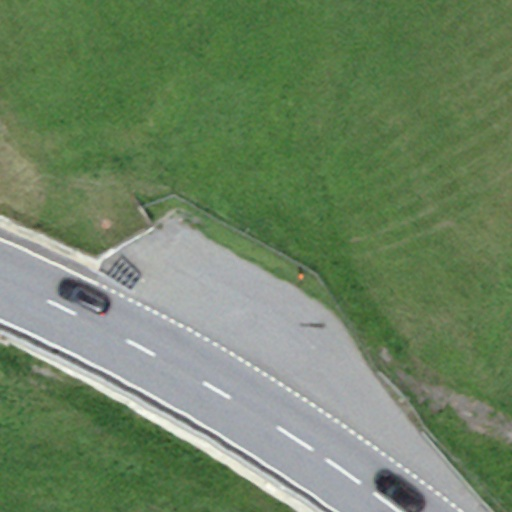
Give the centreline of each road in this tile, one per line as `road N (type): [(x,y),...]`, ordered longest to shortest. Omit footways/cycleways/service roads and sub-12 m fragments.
road 1 (primary): [(407,511),(206,385),(0,284)]
road 2 (track): [(511,436),(432,389),(369,299)]
